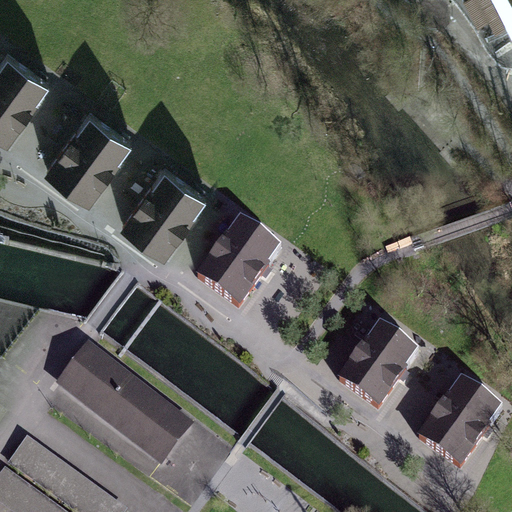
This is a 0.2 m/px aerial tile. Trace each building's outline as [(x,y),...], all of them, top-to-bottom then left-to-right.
[(511,7),(511,1),(511,0),(494,0),(501,13),(511,7)] [(0,67),(0,135),(6,140),(38,94),(0,67)] [(70,118),(38,164),(86,197),(118,151),(70,118)] [(150,174),(117,220),(165,254),(198,208),(150,174)] [(219,224),(186,270),(234,304),(267,258),(219,224)] [(360,330),(328,376),(376,409),(408,363),(360,330)] [(65,401),(167,477),(198,435),(96,359),(65,401)] [(439,392),(407,438),(455,472),(487,426),(439,392)] [(0,422),(9,410),(0,403),(0,422)] [(309,511),(253,471),(222,511),(309,511)]
